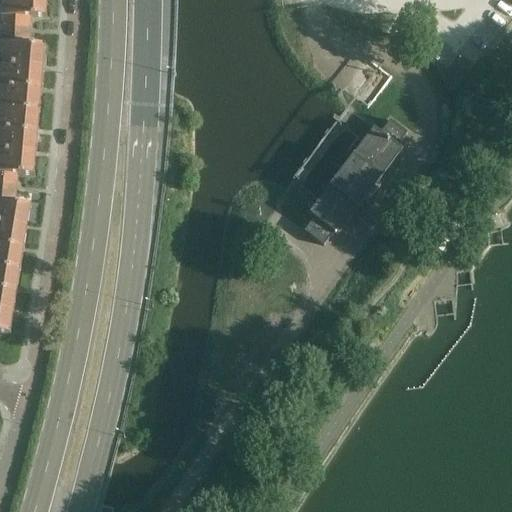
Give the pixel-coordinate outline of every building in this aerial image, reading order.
[(45,0),(1,0),(1,26),(28,27),(28,18),(46,19),(45,0)] [(1,32),(0,39),(0,77),(1,77),(41,80),(44,46),(27,45),(28,34),(1,32)] [(1,77),(0,83),(0,107),(38,111),(41,80),(1,77)] [(0,107),(0,141),(35,145),(38,111),(0,107)] [(315,219),(305,232),(324,247),(334,233),(339,237),(364,204),(367,207),(381,189),(378,186),(403,153),(397,148),(407,135),(390,122),(380,135),(374,131),(309,215),(315,219)] [(35,145),(0,141),(0,182),(15,184),(16,175),(33,176),(35,145)] [(0,237),(24,241),(29,205),(12,202),(14,192),(0,189),(0,237)] [(0,237),(0,266),(19,270),(24,241),(0,237)] [(0,266),(0,302),(14,304),(19,270),(0,266)] [(14,304),(0,302),(0,332),(9,334),(14,304)]
